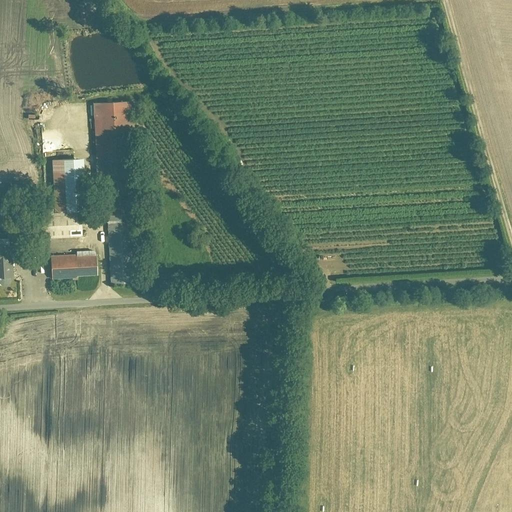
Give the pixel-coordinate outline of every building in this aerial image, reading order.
[(110,284),(134,283),(131,216),(136,216),(131,102),(90,104),(95,217),(107,217),(110,284)] [(53,162),(55,212),(81,211),(80,161),(53,162)] [(47,218),(47,240),(80,240),(79,217),(47,218)] [(8,285),(10,283),(10,278),(12,277),(10,240),(0,240),(0,280),(0,283),(3,286),(8,285)] [(47,258),(48,280),(94,277),(93,255),(47,258)]
